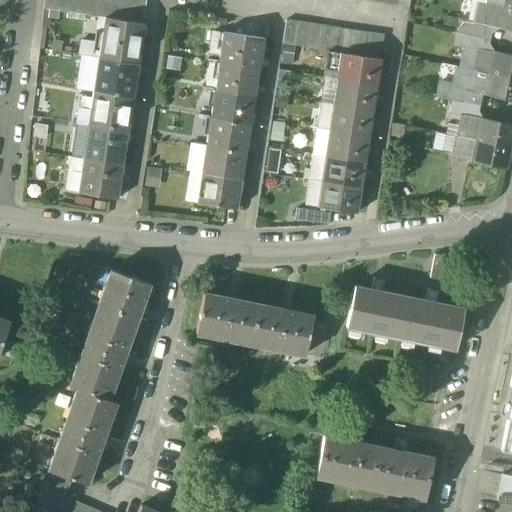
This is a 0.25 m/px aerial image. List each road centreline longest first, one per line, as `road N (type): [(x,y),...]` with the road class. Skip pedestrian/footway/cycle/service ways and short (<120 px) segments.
road 1 (residential): [(511,217),(332,246),(187,245)]
road 2 (residential): [(462,511),(511,245)]
road 3 (residential): [(187,245),(133,493)]
road 4 (residential): [(187,245),(0,216)]
road 5 (residential): [(0,186),(19,0)]
